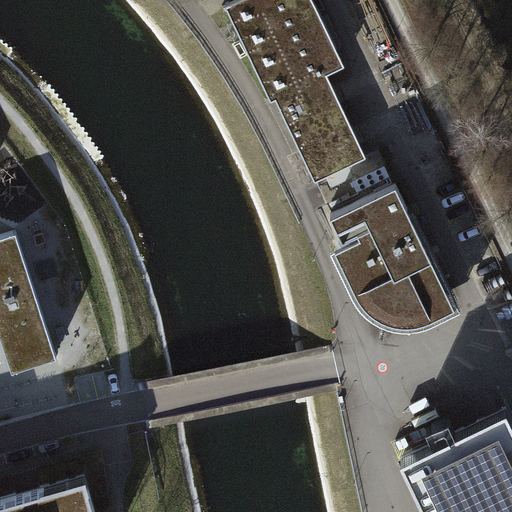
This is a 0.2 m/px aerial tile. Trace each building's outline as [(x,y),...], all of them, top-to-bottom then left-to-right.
[(314,0),(233,0),(225,4),(270,100),(275,98),(314,180),(367,155),(327,72),(344,64),(314,0)] [(348,248),(343,250),(365,296),(376,307),(391,315),(407,317),(424,314),(452,301),(396,181),(330,212),(343,238),(348,248)] [(19,237),(0,242),(0,334),(13,376),(58,361),(19,237)] [(400,455),(427,511),(511,511),(511,415),(506,404),(400,455)] [(0,511),(96,511),(85,473),(0,496),(0,511)]
